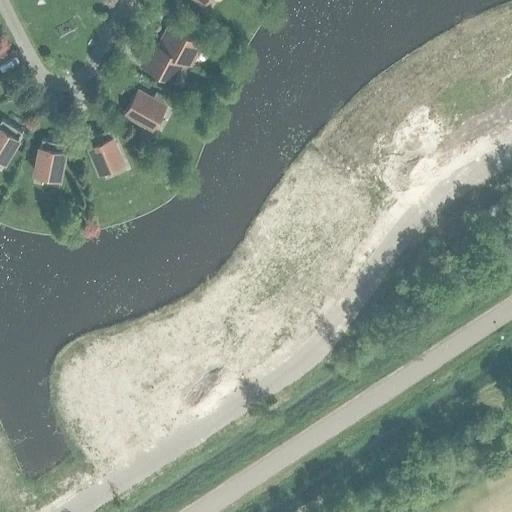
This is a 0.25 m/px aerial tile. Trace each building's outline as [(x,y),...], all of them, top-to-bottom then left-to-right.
[(169,29),(158,50),(185,64),(185,65),(190,68),(201,46),(169,29)] [(158,50),(153,47),(142,68),(174,85),(185,65),(185,64),(158,50)] [(152,102),(137,94),(124,117),(152,133),(165,109),(159,106),(163,99),(156,95),(152,102)] [(0,123),(0,162),(3,164),(22,134),(1,122),(0,123)] [(86,141),(100,174),(122,165),(108,132),(86,141)] [(58,181),(65,146),(42,142),(35,176),(58,181)]
